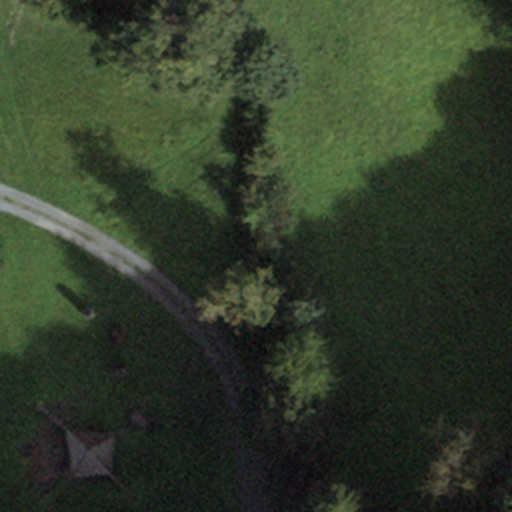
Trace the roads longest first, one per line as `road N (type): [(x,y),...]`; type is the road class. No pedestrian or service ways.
road 1 (track): [(0,200),(156,276),(249,379)]
road 2 (track): [(249,379),(255,499),(263,511)]
